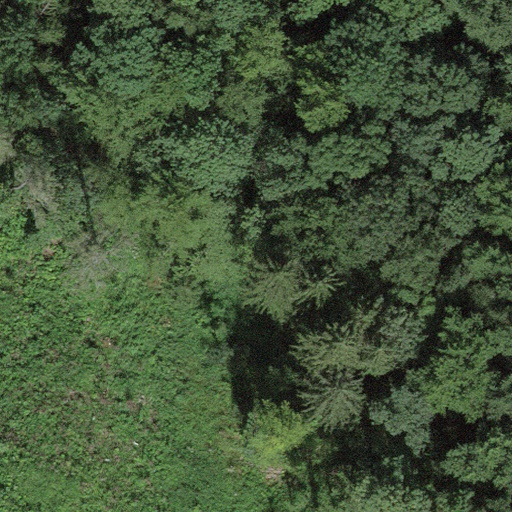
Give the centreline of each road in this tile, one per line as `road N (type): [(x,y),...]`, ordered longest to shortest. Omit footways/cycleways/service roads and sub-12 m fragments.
road 1 (track): [(249,511),(127,257),(38,23)]
road 2 (track): [(447,511),(511,399)]
